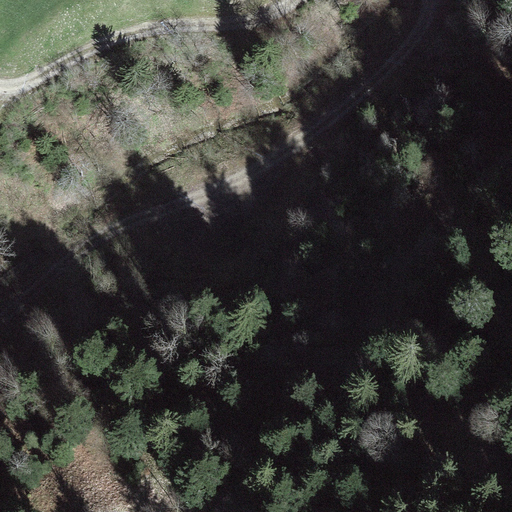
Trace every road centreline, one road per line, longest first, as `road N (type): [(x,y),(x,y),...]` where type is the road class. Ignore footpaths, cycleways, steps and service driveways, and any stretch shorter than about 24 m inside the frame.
road 1 (track): [(435,0),(411,42),(298,148),(243,183),(112,230),(0,319)]
road 2 (track): [(0,87),(139,30),(264,15),(298,0)]
